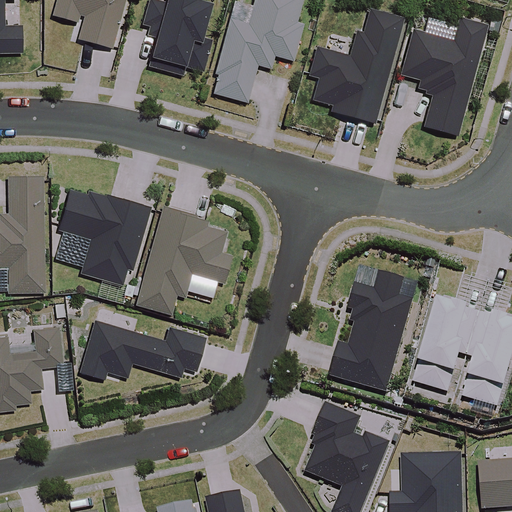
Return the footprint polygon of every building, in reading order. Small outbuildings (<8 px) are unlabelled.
[(0,0),(0,53),(24,54),(24,24),(8,23),(7,0),(0,0)] [(125,0),(55,0),(50,17),(83,26),(78,42),(111,51),(125,0)] [(149,42),(146,53),(155,55),(153,61),(189,69),(195,41),(202,42),(211,6),(193,1),(192,0),(167,0),(166,8),(151,4),(142,40),(149,42)] [(301,0),(254,0),(248,24),(234,20),(230,19),(210,95),(247,105),(257,68),(270,71),(273,59),(293,64),(303,28),(295,25),(301,0)] [(351,55),(319,45),(310,74),(322,78),(315,99),(336,105),(335,110),(376,122),(406,18),(372,8),(365,33),(358,31),(351,55)] [(488,25),(461,18),(455,40),(416,30),(404,74),(424,79),(421,87),(436,91),(426,127),(459,135),(488,25)] [(5,220),(0,220),(0,274),(7,274),(7,298),(45,297),(42,180),(5,181),(5,220)] [(145,210),(71,191),(59,242),(89,249),(82,277),(126,288),(145,210)] [(205,223),(163,212),(136,308),(170,317),(182,274),(222,285),(230,257),(219,254),(224,233),(204,228),(205,223)] [(406,276),(380,267),(374,285),(358,280),(350,305),(354,306),(351,316),(355,317),(348,341),(339,338),(330,369),(386,387),(414,298),(400,293),(406,276)] [(466,353),(478,310),(468,307),(469,302),(440,293),(414,382),(449,392),(461,351),(466,353)] [(493,315),(482,311),(470,354),(475,355),(464,396),(498,406),(511,357),(511,314),(495,309),(493,315)] [(95,321),(81,371),(108,379),(109,372),(131,378),(135,363),(182,376),(185,368),(198,371),(207,338),(170,328),(166,341),(95,321)] [(65,365),(61,325),(34,328),(37,352),(9,355),(8,337),(0,337),(0,411),(32,409),(30,390),(44,389),(42,368),(65,365)] [(358,418),(326,407),(304,476),(342,488),(334,511),(365,511),(387,444),(353,433),(358,418)] [(391,511),(463,511),(463,457),(401,457),(401,495),(391,495),(391,511)] [(511,463),(480,465),(483,511),(511,509),(511,463)] [(245,511),(242,491),(205,498),(207,511),(245,511)]
